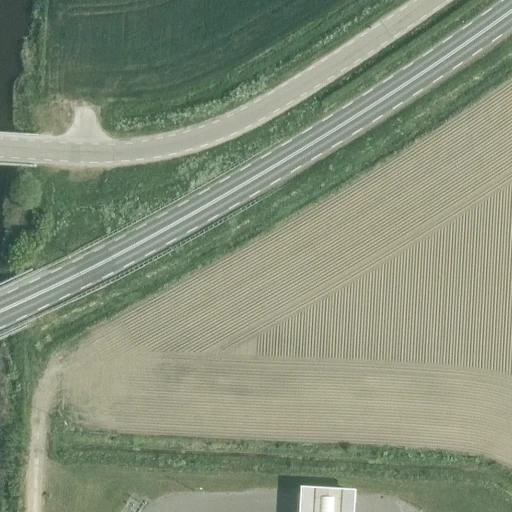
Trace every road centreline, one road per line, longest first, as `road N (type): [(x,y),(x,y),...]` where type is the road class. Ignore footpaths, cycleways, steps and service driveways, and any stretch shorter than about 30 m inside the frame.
road 1 (primary): [(511,9),(233,192),(30,297)]
road 2 (tertiary): [(0,147),(101,153),(190,141),(253,115),(432,0)]
